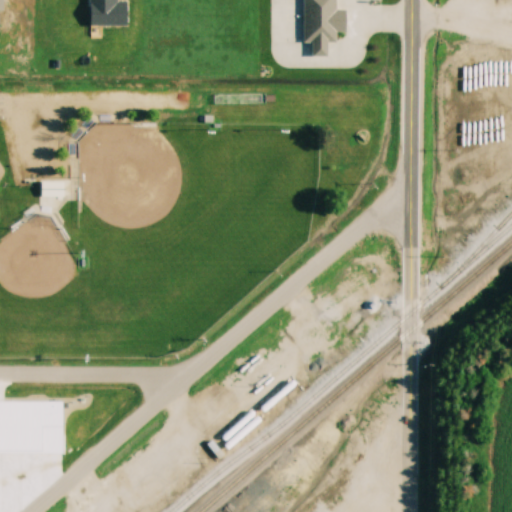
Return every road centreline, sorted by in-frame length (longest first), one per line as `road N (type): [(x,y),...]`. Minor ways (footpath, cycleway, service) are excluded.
road 1 (residential): [(30,511),(353,239),(413,203)]
road 2 (tertiary): [(412,511),(413,203)]
road 3 (tertiary): [(413,203),(414,0)]
road 4 (residential): [(182,384),(154,376),(0,375)]
